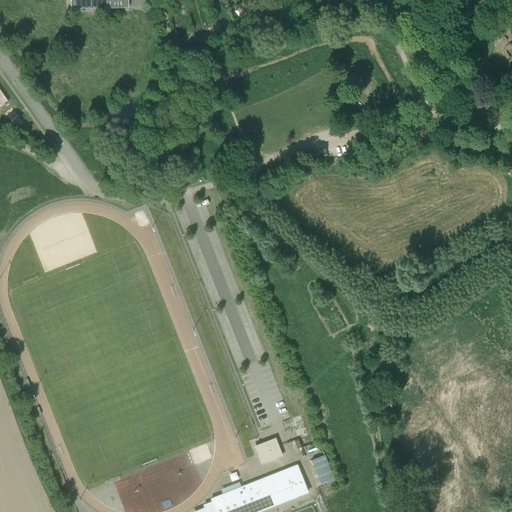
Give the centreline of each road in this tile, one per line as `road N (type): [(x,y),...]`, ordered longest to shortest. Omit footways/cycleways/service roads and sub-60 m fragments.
road 1 (track): [(497,262),(417,313),(372,313),(217,183)]
road 2 (track): [(172,194),(396,118)]
